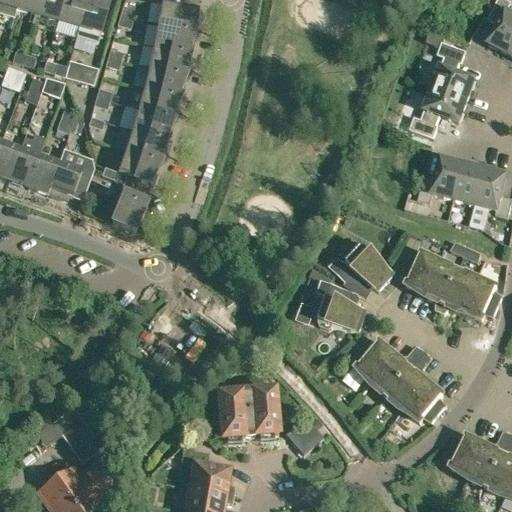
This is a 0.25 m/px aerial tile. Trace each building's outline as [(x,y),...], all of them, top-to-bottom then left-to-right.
[(19,0),(0,0),(0,16),(14,20),(16,12),(19,0)] [(42,0),(19,0),(16,12),(37,18),(42,0)] [(42,0),(37,18),(58,24),(64,0),(42,0)] [(64,0),(58,24),(78,30),(86,0),(64,0)] [(99,0),(86,0),(78,30),(76,40),(97,46),(109,5),(99,2),(99,0)] [(508,58),(511,50),(511,18),(506,15),(510,6),(499,0),(487,22),(498,28),(488,47),(508,58)] [(157,29),(194,37),(198,13),(160,7),(157,29)] [(121,12),(119,21),(132,24),(134,16),(121,12)] [(132,24),(119,21),(117,29),(129,33),(132,24)] [(190,59),(194,37),(157,29),(153,51),(190,59)] [(429,91),(466,105),(474,84),(455,77),(459,67),(461,68),(465,55),(442,46),(437,59),(444,61),(436,80),(433,79),(429,91)] [(153,51),(148,72),(185,81),(190,59),(153,51)] [(110,53),(107,61),(120,65),(123,57),(110,53)] [(22,69),(25,59),(15,56),(12,66),(22,69)] [(22,69),(32,72),(35,62),(25,59),(22,69)] [(120,65),(107,61),(105,70),(118,74),(120,65)] [(81,85),(92,88),(96,72),(85,69),(69,64),(64,80),(81,85)] [(53,78),(63,81),(67,71),(56,68),(53,78)] [(0,79),(0,89),(14,95),(21,78),(4,71),(0,79)] [(148,72),(143,93),(180,103),(185,81),(148,72)] [(44,86),(40,96),(59,102),(64,87),(45,82),(44,86)] [(439,119),(458,126),(466,105),(429,91),(424,103),(428,104),(420,123),(414,121),(409,133),(433,142),(438,130),(436,129),(439,119)] [(98,93),(96,101),(109,105),(111,96),(98,93)] [(174,125),(180,103),(143,93),(137,113),(174,125)] [(109,105),(96,101),(93,110),(106,113),(109,105)] [(137,113),(131,134),(167,147),(174,125),(137,113)] [(68,138),(75,119),(63,115),(56,134),(68,138)] [(90,121),(89,130),(100,134),(104,126),(90,121)] [(160,168),(167,147),(131,134),(124,155),(160,168)] [(8,184),(27,191),(40,157),(45,144),(35,140),(32,148),(23,144),(21,150),(8,184)] [(0,146),(0,181),(8,184),(21,150),(1,143),(0,146)] [(63,152),(59,164),(46,198),(61,204),(63,198),(72,201),(74,196),(84,200),(92,176),(94,173),(91,162),(63,152)] [(160,168),(124,155),(117,176),(118,176),(124,179),(150,188),(153,189),(160,168)] [(59,164),(40,157),(27,191),(46,198),(59,164)] [(432,198),(454,203),(463,168),(441,163),(436,183),(423,180),(417,205),(429,208),(432,198)] [(483,174),(463,168),(454,203),(474,209),(483,174)] [(118,176),(105,171),(102,179),(114,184),(118,176)] [(505,179),(483,174),(474,209),(496,214),(498,209),(510,212),(511,203),(500,200),(505,179)] [(118,176),(114,184),(122,187),(124,179),(118,176)] [(145,211),(150,188),(124,179),(122,187),(119,202),(120,203),(111,225),(135,235),(145,211)] [(507,221),(510,212),(498,209),(496,214),(495,218),(507,221)] [(466,230),(479,232),(482,216),(469,214),(466,230)] [(464,261),(468,252),(456,246),(450,255),(464,261)] [(355,277),(357,279),(378,295),(392,280),(375,261),(376,256),(368,249),(364,250),(346,268),(337,262),(329,271),(345,287),(355,277)] [(480,257),(468,252),(464,261),(478,267),(480,257)] [(425,298),(440,265),(421,256),(418,261),(410,259),(401,277),(400,279),(402,277),(409,281),(406,289),(425,298)] [(439,316),(459,273),(440,265),(425,298),(428,303),(436,306),(435,314),(439,316)] [(337,305),(342,292),(331,288),(333,284),(323,278),(322,277),(315,273),(313,272),(313,273),(309,281),(318,284),(321,284),(316,296),(326,301),(318,325),(319,330),(328,333),(332,331),(358,337),(364,318),(355,313),(346,309),(337,305)] [(457,315),(462,315),(477,281),(459,273),(439,316),(444,318),(449,312),(457,315)] [(493,318),(493,321),(494,319),(502,300),(494,295),(497,290),(477,281),(462,315),(482,323),(485,315),(493,318)] [(356,373),(372,386),(396,358),(379,345),(374,352),(367,346),(368,343),(367,343),(367,346),(354,362),(360,367),(356,373)] [(403,364),(396,358),(372,386),(374,392),(386,402),(425,355),(417,350),(407,361),(403,364)] [(431,363),(425,355),(386,402),(398,412),(403,412),(427,384),(420,379),(422,373),(431,363)] [(443,398),(427,384),(403,412),(420,426),(423,422),(431,426),(444,411),(446,410),(446,409),(444,410),(437,405),(443,398)] [(217,400),(221,444),(277,439),(273,395),(217,400)] [(73,412),(52,427),(81,467),(102,453),(88,432),(100,423),(87,403),(74,412),(73,412)] [(286,439),(303,459),(323,442),(306,422),(286,439)] [(317,422),(311,427),(316,433),(322,428),(317,422)] [(494,452),(485,448),(469,481),(472,486),(486,492),(511,439),(511,437),(504,435),(497,448),(494,452)] [(450,471),(469,481),(485,448),(466,439),(462,447),(455,443),(455,440),(454,443),(445,461),(453,467),(450,471)] [(500,499),(506,499),(511,485),(511,439),(486,492),(500,499)] [(189,493),(233,500),(235,491),(226,490),(229,474),(206,470),(208,458),(182,453),(180,466),(193,469),(189,493)] [(90,480),(82,486),(72,472),(38,496),(48,511),(94,511),(120,494),(100,466),(87,476),(90,480)] [(189,493),(185,511),(222,511),(223,508),(232,509),(233,500),(189,493)]
